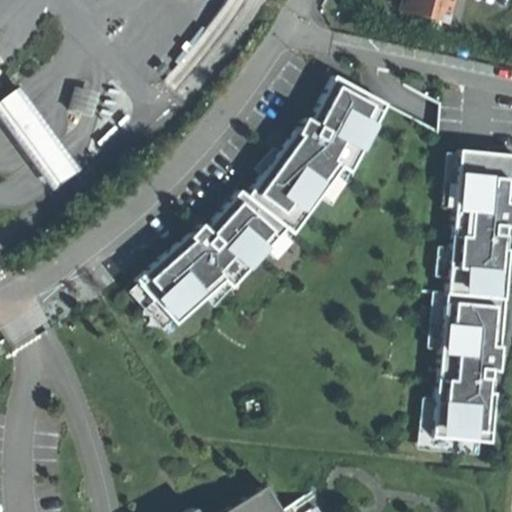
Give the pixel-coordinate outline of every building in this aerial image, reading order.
[(401,0),(398,10),(445,23),(450,0),(401,0)] [(182,233),(130,280),(170,325),(201,297),(221,279),(219,278),(225,271),(233,279),(234,279),(261,250),(282,226),(279,225),(291,209),(300,215),(300,216),(315,196),(337,165),(335,164),(340,156),(350,162),(369,129),(359,123),(373,99),(332,75),(305,118),(299,118),(240,196),(234,190),(199,228),(194,224),(184,235),(182,233)] [(20,84),(0,99),(0,124),(46,191),(80,167),(20,84)] [(76,89),(69,110),(81,114),(87,92),(76,89)] [(384,106),(373,99),(359,123),(369,129),(384,106)] [(511,160),(511,154),(453,149),(453,154),(448,208),(444,247),(441,276),(440,292),(435,348),(429,399),(426,437),(474,441),(485,443),(490,393),(482,392),(484,371),(492,371),(504,249),(496,248),(498,227),(506,228),(511,160)] [(436,206),(448,208),(453,154),(441,153),(436,206)] [(337,165),(315,196),(326,204),(350,162),(340,156),(335,164),(337,165)] [(300,215),(291,209),(279,225),(282,226),(261,250),(269,257),(300,215)] [(430,275),(441,276),(444,247),(432,246),(430,275)] [(221,279),(201,297),(209,305),(233,279),(225,271),(219,278),(221,279)] [(423,347),(435,348),(440,292),(428,291),(423,347)] [(426,437),(429,399),(418,398),(413,448),(473,453),(474,441),(426,437)] [(305,511),(305,510),(301,511),(277,511),(261,485),(219,511),(193,511),(191,508),(185,511),(305,511)]
